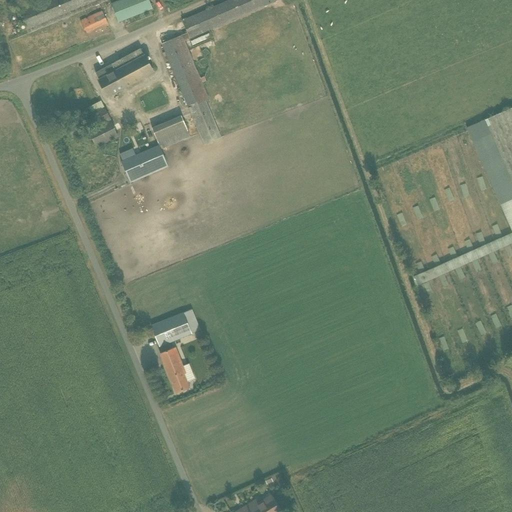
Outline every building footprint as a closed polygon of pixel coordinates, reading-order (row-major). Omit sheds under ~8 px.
[(47,0),(20,12),(29,33),(108,0),(47,0)] [(123,0),(112,5),(119,22),(152,9),(148,0),(123,0)] [(163,44),(205,144),(221,138),(206,103),(209,101),(184,41),(190,39),(280,0),(230,0),(186,19),(186,18),(183,20),(182,21),(188,33),(163,44)] [(80,21),(86,33),(107,23),(101,11),(80,21)] [(191,41),(193,47),(211,39),(209,33),(191,41)] [(99,80),(107,97),(153,72),(141,48),(95,73),(99,80)] [(128,97),(138,115),(154,107),(154,106),(176,95),(168,80),(146,92),(144,88),(128,97)] [(511,108),(484,120),(511,183),(511,108)] [(89,132),(96,147),(118,137),(111,121),(107,112),(97,117),(101,126),(89,132)] [(181,115),(152,127),(161,149),(190,138),(181,115)] [(75,123),(66,128),(71,138),(80,134),(82,133),(77,123),(75,123)] [(123,161),(121,162),(130,183),(132,182),(168,167),(161,150),(159,145),(136,155),(123,161)] [(151,326),(160,347),(199,331),(191,311),(183,314),(183,313),(151,326)] [(160,354),(176,394),(190,388),(187,382),(193,379),(187,365),(183,367),(176,348),(160,354)] [(277,511),(276,509),(271,500),(259,507),(256,501),(237,511),(277,511)]
